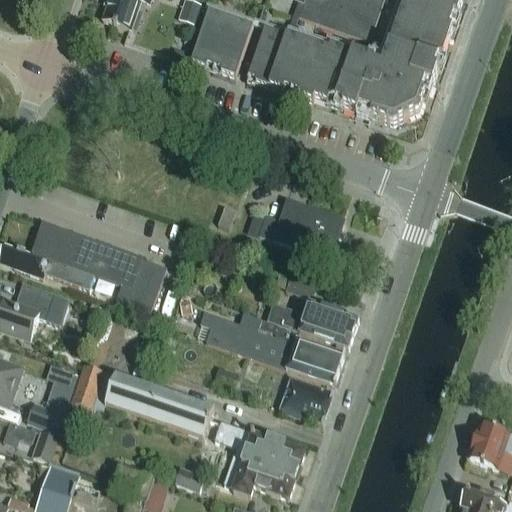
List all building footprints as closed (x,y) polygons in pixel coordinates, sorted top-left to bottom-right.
[(111,0),(103,27),(131,36),(141,7),(149,10),(152,0),(111,0)] [(433,92),(463,4),(449,0),(407,0),(382,74),(374,71),(375,68),(331,53),(330,57),(265,35),(247,86),(313,108),(314,105),(393,132),(419,119),(429,91),(433,92)] [(385,0),(288,0),(292,6),(298,8),(294,21),(369,47),(385,0)] [(195,30),(202,11),(185,5),(178,24),(195,30)] [(209,17),(191,68),(213,76),(231,25),(209,17)] [(253,32),(231,25),(213,76),(236,83),(253,32)] [(339,239),(343,228),(304,214),(305,212),(287,206),(279,227),(272,247),(331,267),(332,266),(330,265),(336,247),(341,248),(344,240),(339,239)] [(235,218),(225,214),(218,231),(229,235),(235,218)] [(259,243),(265,225),(254,221),(248,239),(259,243)] [(272,247),(279,227),(266,223),(266,225),(265,225),(259,243),(272,247)] [(143,267),(43,230),(36,251),(136,287),(143,267)] [(36,251),(33,260),(6,251),(0,266),(13,272),(15,276),(43,286),(44,281),(90,297),(96,283),(122,293),(115,310),(149,322),(167,276),(143,267),(136,287),(36,251)] [(317,293),(281,280),(276,292),(287,296),(287,298),(303,304),(306,298),(314,301),(317,293)] [(16,312),(2,308),(0,314),(0,334),(31,345),(38,325),(46,327),(55,301),(23,291),(16,312)] [(267,328),(300,339),(348,356),(358,326),(309,310),(306,321),(273,310),(267,328)] [(346,363),(298,346),(300,339),(267,328),(244,320),(240,332),(205,320),(200,332),(211,336),(206,350),(255,366),(263,369),(335,394),(346,363)] [(0,409),(9,412),(22,375),(0,367),(0,409)] [(204,446),(214,416),(84,372),(72,408),(104,419),(107,413),(204,446)] [(323,430),(333,400),(291,386),(280,419),(304,427),(305,424),(323,430)] [(58,441),(65,422),(34,410),(27,430),(58,441)] [(235,462),(297,482),(305,458),(221,430),(218,438),(223,440),(220,449),(237,455),(235,462)] [(511,460),(511,441),(480,431),(468,466),(497,476),(504,457),(511,460)] [(50,470),(59,445),(40,439),(32,463),(50,470)] [(297,482),(235,462),(225,492),(234,495),(232,498),(250,504),(253,494),(289,506),(297,482)] [(36,511),(71,511),(81,485),(50,474),(36,511)] [(81,485),(71,511),(144,511),(153,487),(116,474),(108,495),(81,485)] [(199,500),(205,484),(180,475),(174,491),(199,500)] [(511,511),(511,510),(510,511),(505,511),(494,508),(495,505),(481,500),(480,503),(468,498),(462,511),(511,511)] [(13,500),(9,508),(18,511),(28,511),(31,508),(13,500)]
